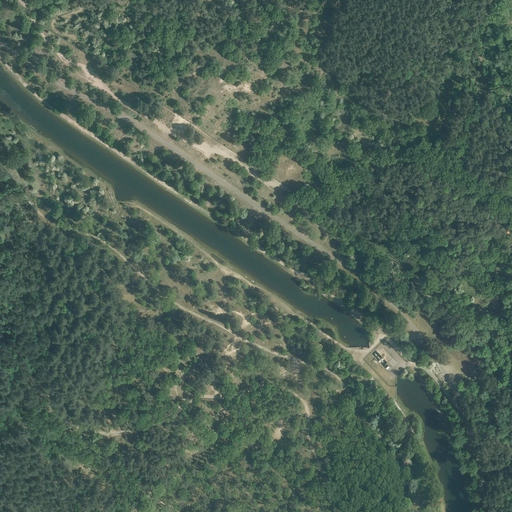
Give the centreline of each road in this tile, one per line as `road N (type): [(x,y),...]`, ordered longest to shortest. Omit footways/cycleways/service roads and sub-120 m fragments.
road 1 (track): [(485,511),(454,391),(394,306),(336,259),(141,127),(34,68),(0,38)]
road 2 (unknown): [(21,0),(55,51),(82,60),(106,90),(185,141),(292,193),(313,220),(425,293),(511,381)]
road 3 (track): [(0,370),(52,415),(109,433),(168,420),(188,396),(236,398),(273,382),(302,399),(316,459),(351,511)]
